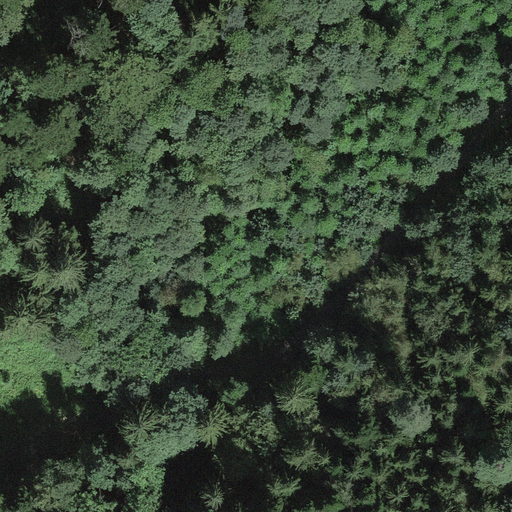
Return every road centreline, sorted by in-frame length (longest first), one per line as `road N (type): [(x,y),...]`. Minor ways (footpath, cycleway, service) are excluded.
road 1 (track): [(120,511),(224,421),(274,353),(356,288),(511,101)]
road 2 (track): [(0,460),(274,353)]
